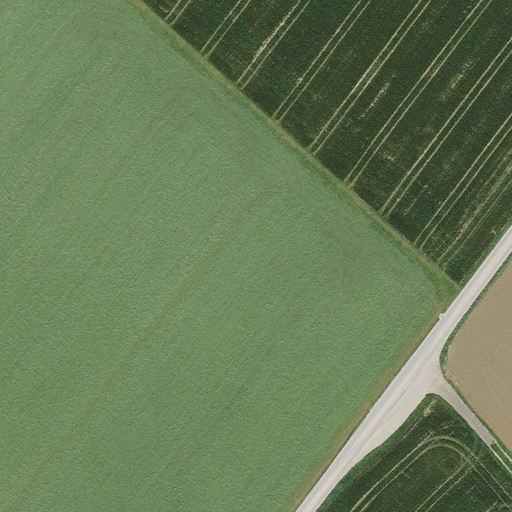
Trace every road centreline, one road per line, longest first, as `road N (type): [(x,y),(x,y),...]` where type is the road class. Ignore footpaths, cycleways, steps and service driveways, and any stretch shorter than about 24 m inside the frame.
road 1 (track): [(511,236),(306,511)]
road 2 (track): [(511,468),(422,360)]
